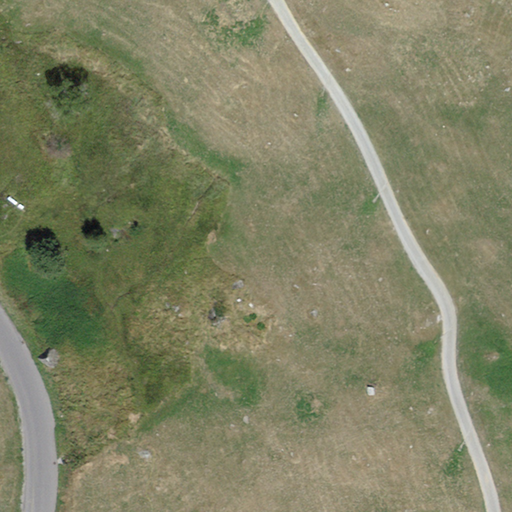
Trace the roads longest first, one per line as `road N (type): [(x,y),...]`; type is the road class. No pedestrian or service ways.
road 1 (track): [(492,511),(447,384),(444,314),(356,130),(271,0)]
road 2 (unclassified): [(0,326),(45,431),(41,511)]
